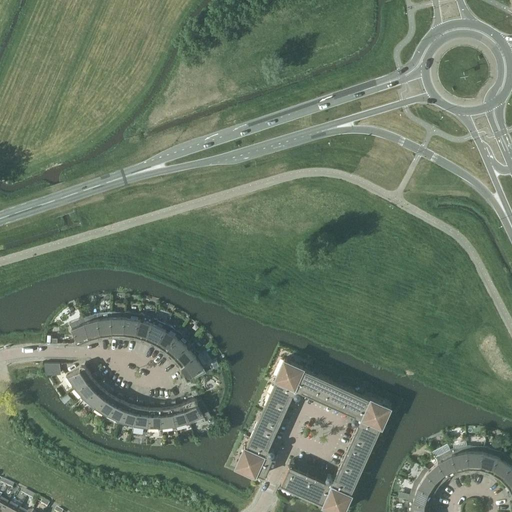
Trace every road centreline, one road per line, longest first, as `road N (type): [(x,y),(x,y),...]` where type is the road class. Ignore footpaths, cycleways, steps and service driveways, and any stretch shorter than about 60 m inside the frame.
road 1 (secondary): [(357,95),(104,183)]
road 2 (secondary): [(104,183),(321,127)]
road 3 (secondary): [(321,127),(378,133),(450,164),(511,224)]
road 4 (residential): [(101,358),(138,382),(166,382),(146,361),(112,354)]
